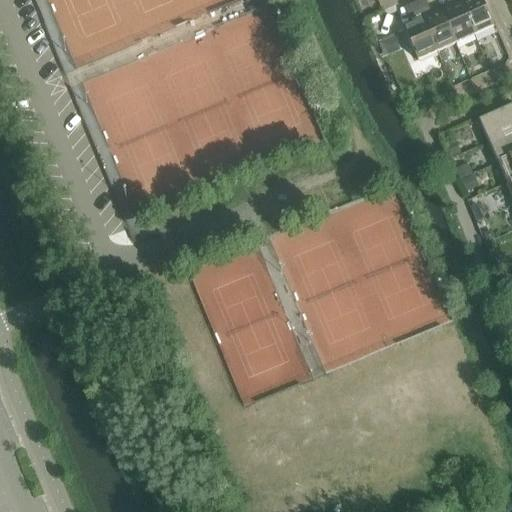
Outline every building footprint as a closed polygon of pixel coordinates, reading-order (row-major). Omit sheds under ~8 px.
[(469,0),(460,4),(475,37),(494,29),(480,0),(469,0)] [(415,5),(420,17),(428,13),(423,2),(415,5)] [(441,13),(456,45),(475,37),(460,4),(441,13)] [(420,17),(415,5),(408,8),(413,20),(420,17)] [(422,21),(437,54),(456,45),(441,13),(422,21)] [(437,54),(422,21),(403,30),(418,62),(437,54)] [(511,107),(479,123),(488,144),(511,133),(511,107)] [(511,133),(488,144),(498,165),(511,158),(511,133)] [(511,158),(498,165),(507,186),(511,184),(511,158)]
